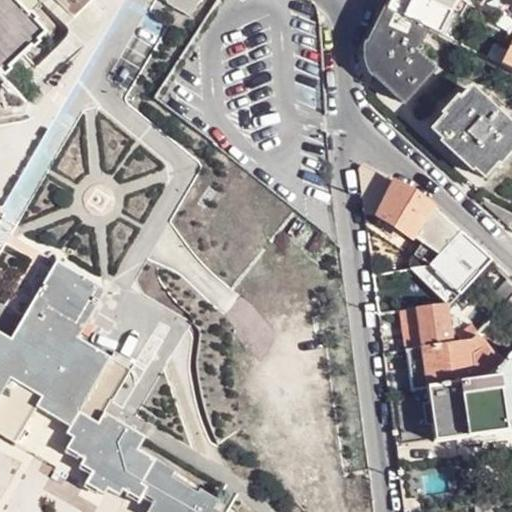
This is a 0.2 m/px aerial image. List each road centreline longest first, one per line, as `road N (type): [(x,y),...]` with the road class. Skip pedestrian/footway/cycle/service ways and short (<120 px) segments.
road 1 (residential): [(344,127),(340,172),(385,511)]
road 2 (residential): [(344,127),(394,154),(511,260)]
